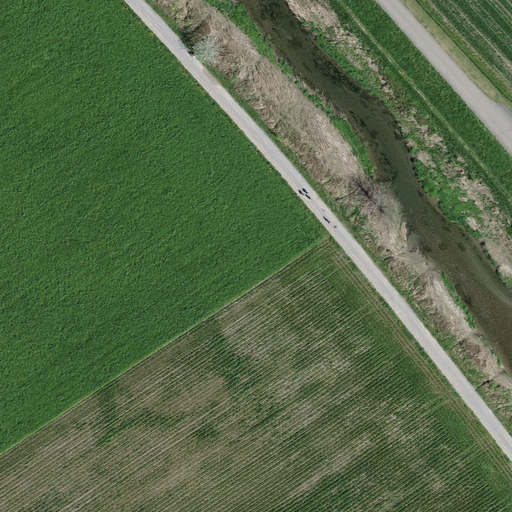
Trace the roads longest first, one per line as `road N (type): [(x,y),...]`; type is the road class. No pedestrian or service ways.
road 1 (track): [(130,0),(322,209),(511,451)]
road 2 (unclassified): [(387,0),(511,142)]
